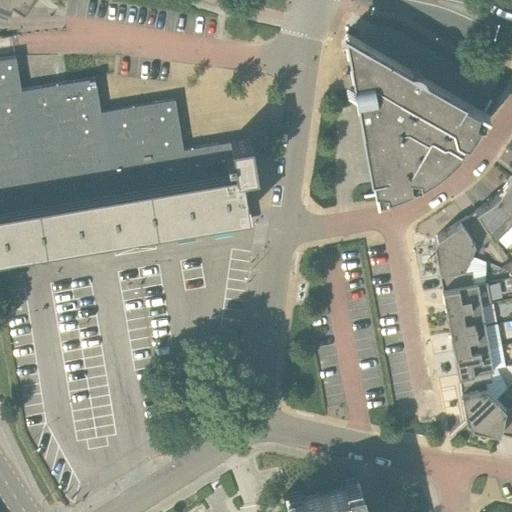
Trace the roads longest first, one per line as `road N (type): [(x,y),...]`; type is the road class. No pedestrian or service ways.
road 1 (residential): [(284,231),(314,0)]
road 2 (residential): [(426,421),(387,216)]
road 3 (residential): [(456,469),(253,423)]
road 4 (residential): [(253,423),(284,231)]
road 5 (residential): [(387,216),(435,196),(474,166),(511,114)]
road 6 (residential): [(253,423),(120,511)]
